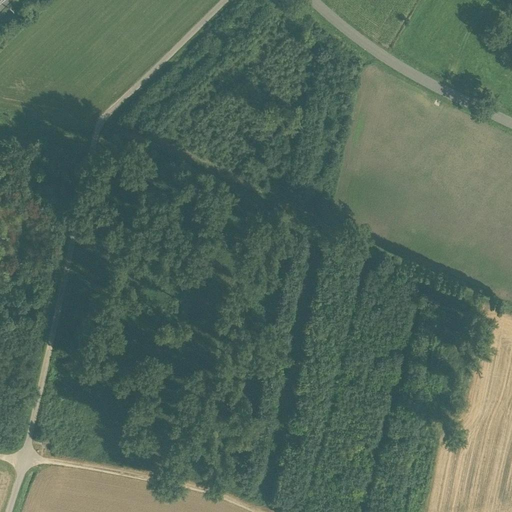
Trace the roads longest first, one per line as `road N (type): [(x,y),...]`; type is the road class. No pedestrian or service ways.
road 1 (track): [(15,511),(92,154),(107,126),(239,0)]
road 2 (track): [(0,462),(173,489),(246,511)]
road 3 (unclassified): [(315,0),(398,65),(511,123)]
